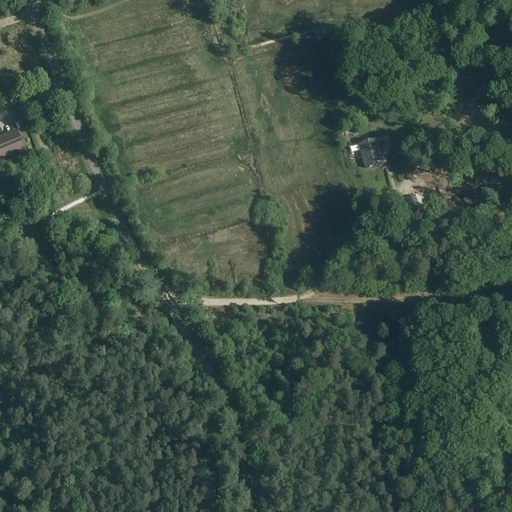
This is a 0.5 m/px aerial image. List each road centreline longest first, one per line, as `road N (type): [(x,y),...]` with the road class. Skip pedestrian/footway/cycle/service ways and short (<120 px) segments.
road 1 (unclassified): [(252,511),(233,416),(117,217),(28,0)]
road 2 (track): [(294,299),(328,278),(458,120),(463,91),(441,0)]
road 3 (track): [(511,298),(319,298)]
road 4 (track): [(319,298),(165,301)]
